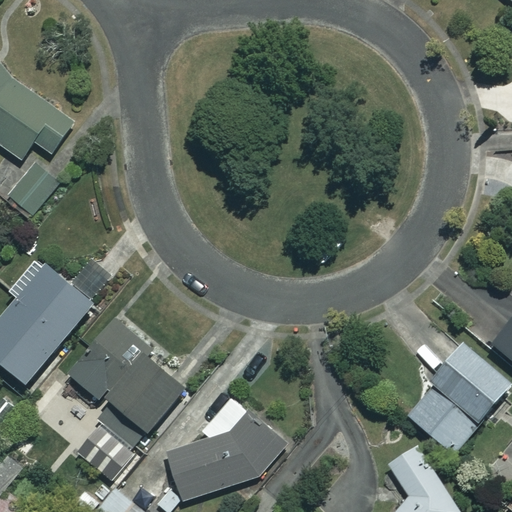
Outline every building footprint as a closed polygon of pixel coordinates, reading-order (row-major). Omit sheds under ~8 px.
[(0,63),(0,142),(22,159),(36,140),(52,152),(76,122),(0,63)] [(60,180),(38,163),(9,200),(32,217),(60,180)] [(95,300),(41,255),(14,287),(21,292),(0,318),(0,356),(29,380),(95,300)] [(189,387),(117,317),(92,342),(97,347),(73,371),(100,398),(107,391),(147,430),(189,387)] [(511,318),(494,339),(511,354),(511,318)] [(511,379),(511,376),(463,339),(432,380),(435,383),(411,416),(458,451),(511,379)] [(266,413),(166,448),(184,500),(284,465),(266,413)] [(39,440),(25,424),(7,440),(21,455),(39,440)] [(137,455),(102,425),(79,452),(115,482),(137,455)] [(0,487),(18,467),(0,451),(0,487)] [(463,511),(469,507),(409,453),(391,472),(415,494),(398,511),(463,511)] [(145,511),(120,488),(97,511),(145,511)] [(36,511),(7,490),(0,499),(0,511),(36,511)]
